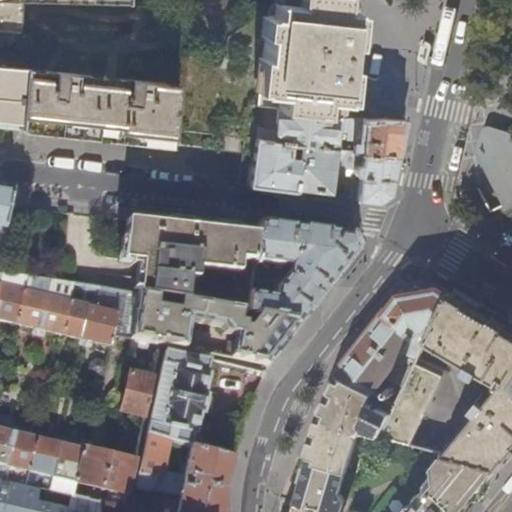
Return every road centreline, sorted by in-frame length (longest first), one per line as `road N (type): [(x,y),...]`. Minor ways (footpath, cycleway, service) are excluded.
road 1 (residential): [(418,224),(0,169)]
road 2 (residential): [(418,224),(293,381),(259,457),(251,511)]
road 3 (tertiary): [(461,0),(418,224)]
